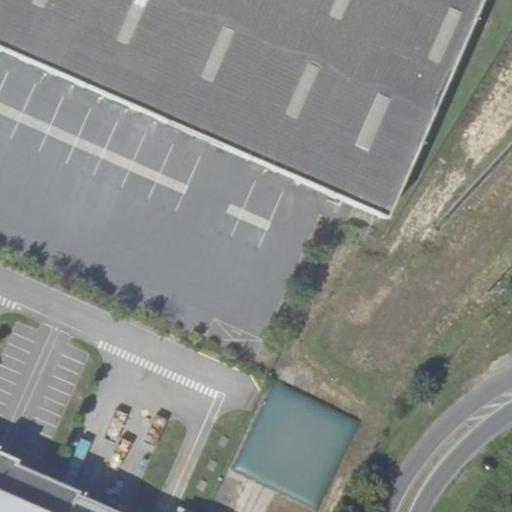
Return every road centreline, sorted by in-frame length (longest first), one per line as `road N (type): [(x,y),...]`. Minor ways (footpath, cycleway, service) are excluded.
road 1 (tertiary): [(511,378),(441,431),(385,511)]
road 2 (tertiary): [(419,511),(465,450),(511,412)]
